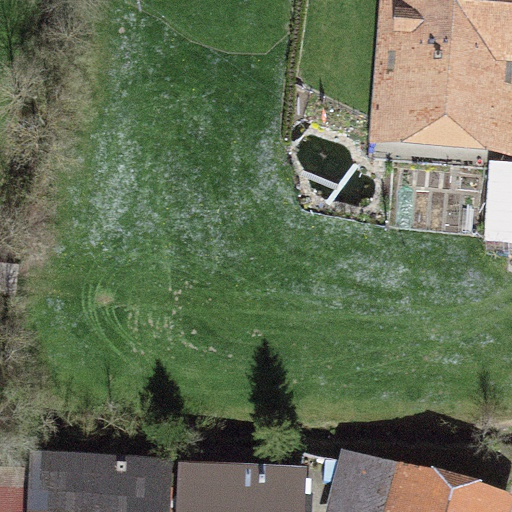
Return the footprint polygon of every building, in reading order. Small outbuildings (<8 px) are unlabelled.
[(511,0),(406,0),(397,126),(493,134),(500,57),(511,57),(511,0)] [(511,169),(490,168),(486,236),(511,238),(511,169)] [(488,511),(492,496),(356,460),(342,511),(488,511)] [(43,474),(40,511),(155,511),(157,478),(125,478),(125,470),(118,470),(117,478),(43,474)] [(296,511),(298,483),(187,478),(185,511),(296,511)]
